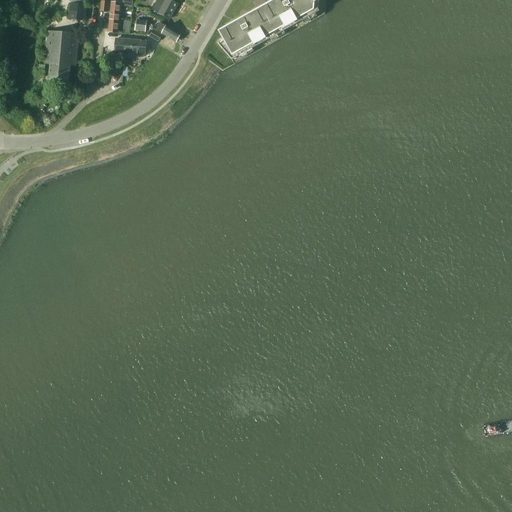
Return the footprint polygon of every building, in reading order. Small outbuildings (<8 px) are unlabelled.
[(70,5),(68,20),(86,22),(87,6),(87,0),(70,0),(71,5),(70,5)] [(159,0),(159,1),(155,8),(161,11),(160,13),(170,19),(178,4),(168,0),(159,0)] [(219,43),(218,44),(231,59),(255,46),(256,47),(267,41),(267,39),(286,28),(287,30),(299,23),(298,22),(316,12),(317,6),(324,6),(324,0),(278,0),(247,17),(246,16),(238,21),(239,22),(226,29),(229,36),(219,44),(219,43)] [(101,1),(100,12),(108,13),(109,2),(101,1)] [(117,33),(120,4),(112,3),(109,32),(117,33)] [(145,32),(147,22),(137,20),(135,30),(145,32)] [(161,24),(157,31),(177,42),(181,35),(161,24)] [(153,30),(150,35),(154,37),(153,39),(158,42),(162,36),(153,30)] [(75,67),(78,34),(48,31),(45,64),(50,64),(48,82),(69,84),(70,66),(75,67)] [(116,39),(115,54),(145,56),(146,41),(116,39)]
